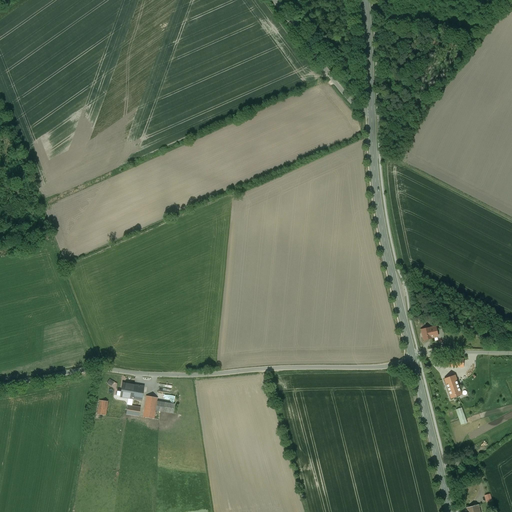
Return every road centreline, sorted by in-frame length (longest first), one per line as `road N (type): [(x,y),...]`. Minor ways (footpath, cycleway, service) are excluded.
road 1 (unclassified): [(0,386),(91,368),(196,375),(394,365),(412,356)]
road 2 (secondary): [(371,113),(376,196),(412,356)]
road 3 (secondary): [(412,356),(450,511)]
road 4 (unclassified): [(274,0),(355,105),(371,113)]
